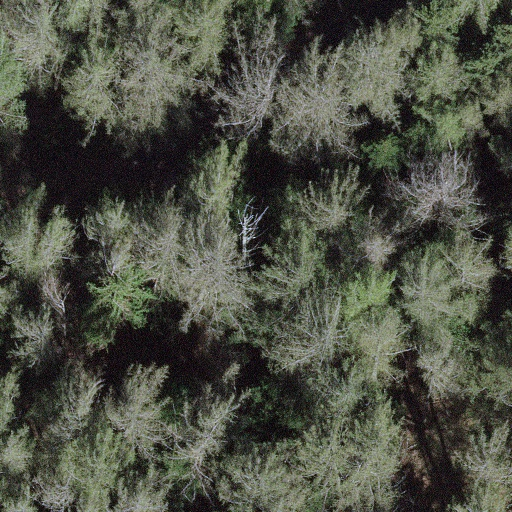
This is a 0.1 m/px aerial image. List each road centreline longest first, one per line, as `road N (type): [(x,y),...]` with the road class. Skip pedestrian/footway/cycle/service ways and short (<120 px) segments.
road 1 (track): [(463,0),(0,243)]
road 2 (track): [(511,444),(9,511)]
